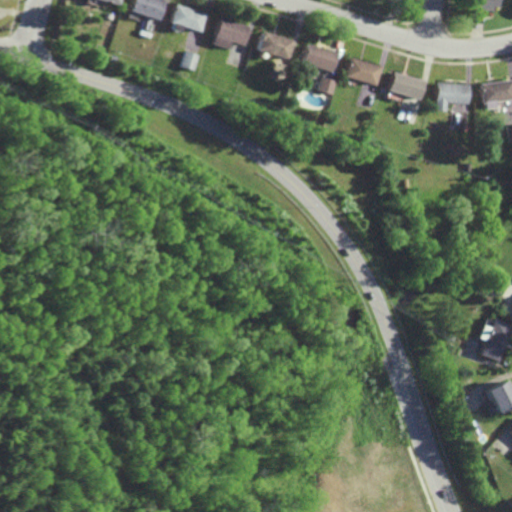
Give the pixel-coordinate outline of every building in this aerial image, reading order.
[(158,0),(153,19),(154,20),(150,33),(137,29),(141,16),(124,10),(127,0),(158,0)] [(495,0),(495,6),(490,6),(490,9),(471,9),(471,0),(495,0)] [(195,31),(177,25),(178,24),(168,21),(168,23),(165,22),(171,3),(201,12),(195,31)] [(239,44),(210,35),(215,17),(244,26),(239,44)] [(288,40),(282,59),(252,50),(258,30),(288,40)] [(325,71),(314,67),(313,71),(312,71),(309,70),(311,66),(297,62),(303,43),(331,52),(325,71)] [(189,69),(176,65),(181,50),(194,54),(189,69)] [(369,85),(340,75),(346,57),(375,66),(369,85)] [(413,99),(383,90),(387,75),(386,75),(388,70),(419,80),(413,99)] [(328,94),(314,90),(318,76),(332,80),(328,94)] [(510,98),(491,101),(492,107),(480,108),(480,102),(477,103),(475,83),(507,79),(510,98)] [(462,103),(440,102),(440,111),(429,110),(431,82),(463,83),(462,103)] [(493,364),(473,356),(487,321),(506,328),(493,364)] [(493,417),(480,394),(498,384),(511,407),(493,417)]
